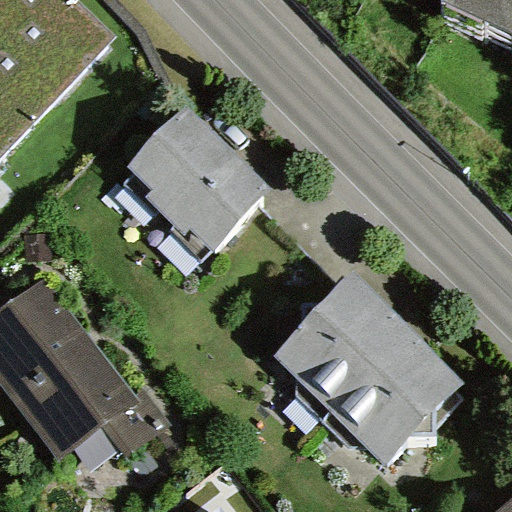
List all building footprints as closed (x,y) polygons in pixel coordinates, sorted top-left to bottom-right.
[(0,0),(0,159),(121,35),(85,0),(0,0)] [(449,19),(511,48),(511,0),(453,0),(457,2),(449,19)] [(186,106),(129,165),(135,171),(124,182),(203,257),(213,246),(218,251),(275,191),(186,106)] [(135,395),(47,279),(0,314),(0,384),(56,458),(102,423),(125,453),(168,421),(143,388),(135,395)] [(352,283),(275,359),(386,472),(414,444),(436,443),(434,423),(463,395),(352,283)]
